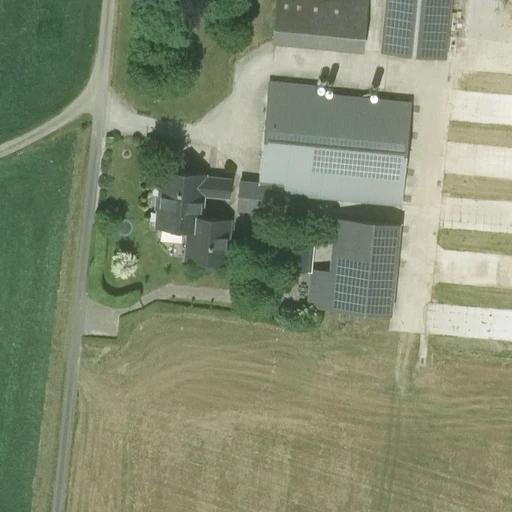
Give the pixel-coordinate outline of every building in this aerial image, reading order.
[(275,0),(272,43),(363,51),(367,0),(275,0)] [(387,0),(382,52),(444,58),(449,0),(387,0)] [(279,215),(281,194),(402,205),(411,101),(314,91),(315,85),(268,80),(258,184),(239,182),(236,211),(279,215)] [(212,265),(213,262),(226,263),(230,219),(201,217),(203,194),(228,196),(230,179),(205,176),(205,174),(161,170),(156,226),(188,229),(185,259),(199,260),(199,264),(202,267),(204,268),(208,267),(212,265)] [(337,218),(332,270),(310,268),(306,305),(390,314),(399,224),(337,218)] [(307,270),(309,244),(285,242),(283,268),(307,270)] [(511,262),(501,263),(501,286),(511,286),(511,262)]
